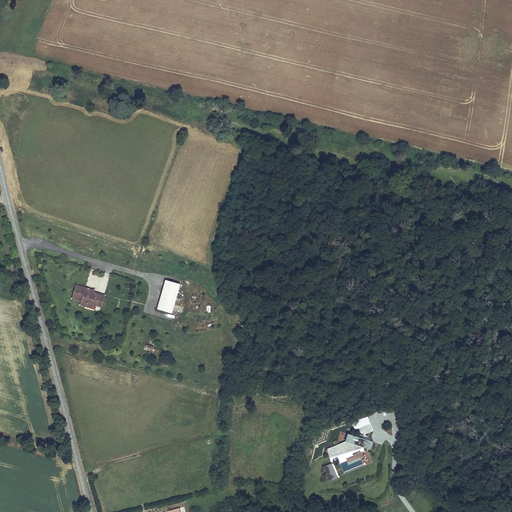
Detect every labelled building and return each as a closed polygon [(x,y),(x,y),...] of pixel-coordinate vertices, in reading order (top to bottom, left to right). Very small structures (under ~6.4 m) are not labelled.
[(180,283),(165,279),(157,308),(172,312),(180,283)] [(85,287),(76,284),(72,298),(81,301),(80,305),(85,306),(86,304),(88,303),(95,305),(99,293),(93,291),(85,289),(85,287)] [(104,294),(99,293),(95,305),(100,306),(104,294)] [(373,430),(369,422),(354,429),(364,434),(373,430)] [(343,441),(344,441),(326,449),(329,457),(330,457),(331,457),(363,446),(369,448),(372,440),(346,432),(343,441)] [(331,463),(322,466),(329,481),(337,478),(331,463)]
